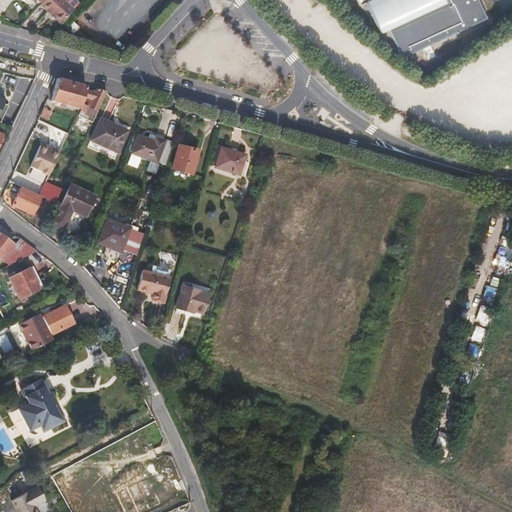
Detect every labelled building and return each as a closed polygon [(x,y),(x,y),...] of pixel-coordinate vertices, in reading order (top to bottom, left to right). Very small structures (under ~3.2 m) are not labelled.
[(44,0),(40,5),(60,23),(74,9),(63,0),(44,0)] [(74,0),(63,0),(74,9),(79,3),(74,0)] [(477,0),(372,0),(366,3),(380,34),(389,30),(402,58),(487,19),(477,0)] [(71,21),(65,27),(67,29),(73,34),(79,28),(76,25),(71,21)] [(86,86),(57,77),(51,101),(79,109),(86,86)] [(96,92),(88,91),(85,98),(83,103),(80,111),(85,113),(87,107),(97,111),(106,92),(97,89),(96,92)] [(0,122),(0,123),(8,106),(4,104),(5,100),(0,97),(0,122)] [(93,121),(97,111),(87,107),(85,113),(80,111),(79,115),(93,121)] [(51,111),(43,108),(40,115),(40,116),(47,119),(51,111)] [(91,140),(117,152),(127,133),(116,128),(117,126),(100,119),(91,140)] [(154,141),(138,135),(132,153),(156,162),(164,141),(156,137),(154,141)] [(164,141),(156,162),(166,165),(173,144),(164,141)] [(41,144),(40,146),(58,154),(59,152),(41,144)] [(202,150),(180,144),(173,169),(195,174),(202,150)] [(48,175),(58,154),(40,146),(30,167),(48,175)] [(244,155),(221,148),(215,167),(238,174),(244,155)] [(147,170),(156,172),(159,164),(150,161),(147,170)] [(47,196),(56,200),(61,188),(55,186),(57,183),(47,178),(45,181),(40,193),(42,194),(44,195),(47,196)] [(50,224),(72,235),(77,232),(95,196),(70,184),(50,224)] [(40,193),(22,185),(12,205),(35,215),(44,195),(42,194),(40,193)] [(144,198),(153,203),(155,198),(146,194),(144,198)] [(49,213),(56,200),(47,196),(41,209),(49,213)] [(107,219),(98,243),(107,246),(108,243),(122,248),(130,227),(107,219)] [(122,248),(122,250),(137,255),(145,232),(130,227),(122,248)] [(0,258),(8,265),(37,251),(20,238),(15,245),(0,233),(0,258)] [(108,243),(107,246),(121,252),(122,250),(122,248),(108,243)] [(166,266),(160,264),(157,266),(153,265),(151,272),(167,276),(169,277),(171,269),(167,269),(166,266)] [(33,266),(29,268),(39,289),(43,286),(33,266)] [(29,268),(9,278),(19,298),(39,289),(29,268)] [(151,272),(142,270),(137,290),(153,294),(151,300),(163,303),(165,297),(170,277),(169,277),(167,276),(151,272)] [(200,290),(183,284),(175,308),(185,311),(186,308),(193,311),(203,314),(209,295),(199,292),(200,290)] [(74,322),(65,305),(41,318),(39,313),(19,323),(32,350),(52,340),(49,335),(74,322)] [(487,319),(478,316),(470,343),(478,346),(487,319)] [(46,393),(38,379),(17,391),(24,404),(15,409),(28,432),(38,427),(41,431),(42,431),(61,420),(52,404),(54,403),(48,392),(46,393)] [(279,403),(259,395),(257,401),(277,409),(279,403)] [(65,421),(54,403),(52,404),(61,420),(42,431),(43,433),(65,421)] [(235,424),(243,428),(247,421),(239,416),(235,424)] [(448,447),(447,429),(433,429),(433,447),(448,447)] [(26,469),(19,473),(22,479),(29,475),(26,469)] [(121,495),(128,511),(146,511),(161,506),(151,483),(121,495)] [(38,486),(12,501),(17,511),(37,511),(35,506),(46,500),(38,486)]
